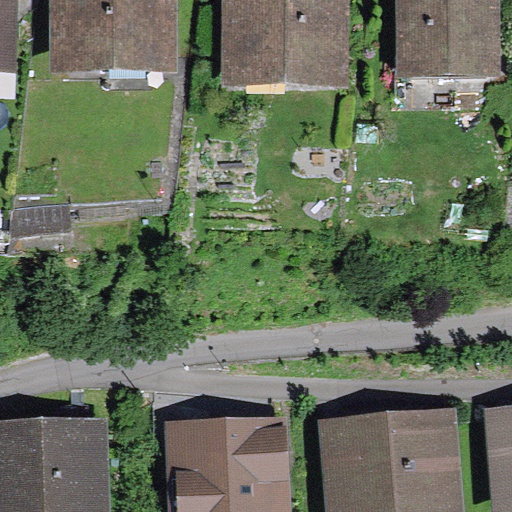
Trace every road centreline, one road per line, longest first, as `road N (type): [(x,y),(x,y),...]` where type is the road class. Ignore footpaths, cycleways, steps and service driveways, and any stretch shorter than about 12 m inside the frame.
road 1 (residential): [(511,318),(397,337),(212,347),(117,365)]
road 2 (residential): [(511,387),(186,382),(117,365)]
